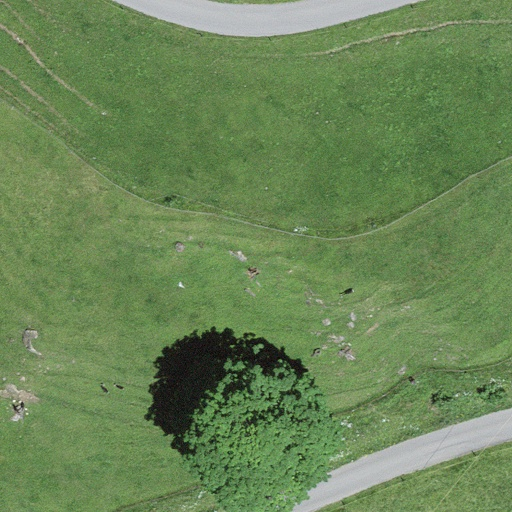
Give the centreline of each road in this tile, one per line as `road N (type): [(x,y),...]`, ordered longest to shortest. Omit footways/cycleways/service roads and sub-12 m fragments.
road 1 (unclassified): [(265,511),(511,427)]
road 2 (unclassified): [(379,0),(265,22),(147,0)]
